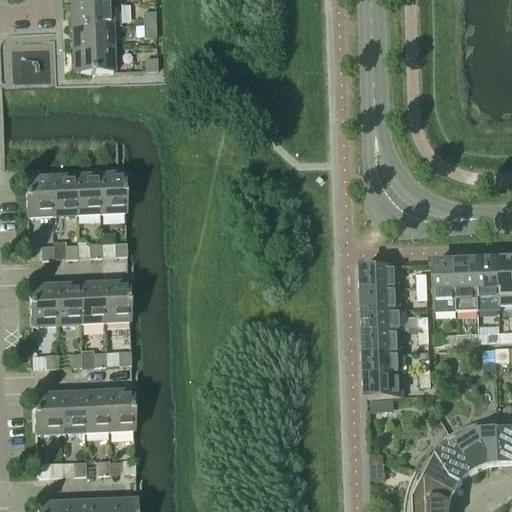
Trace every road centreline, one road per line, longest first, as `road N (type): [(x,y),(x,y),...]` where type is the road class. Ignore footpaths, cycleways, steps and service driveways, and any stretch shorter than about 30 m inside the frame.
road 1 (tertiary): [(370,115),(378,198),(406,223),(467,219)]
road 2 (tertiary): [(467,219),(403,191),(370,115)]
road 3 (residential): [(0,496),(128,492)]
road 4 (residential): [(0,388),(121,383)]
